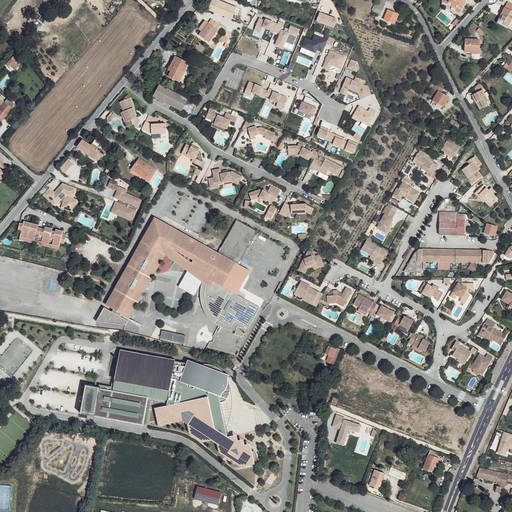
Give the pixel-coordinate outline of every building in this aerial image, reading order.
[(218,0),(212,0),(208,10),(232,19),(237,7),(218,0)] [(380,15),(382,12),(387,0),(385,0),(380,0),(378,5),(375,3),(372,10),(374,11),(374,12),(380,15)] [(462,9),(465,0),(449,0),(448,2),(457,6),(457,7),(462,9)] [(505,22),(503,26),(507,28),(511,19),(511,10),(505,7),(501,15),(503,16),(501,20),(505,22)] [(388,10),(384,19),(395,23),(399,14),(388,10)] [(322,23),(325,14),(316,11),(313,19),(322,23)] [(322,23),(330,26),(334,18),(325,14),(322,23)] [(497,23),(503,26),(505,22),(501,20),(503,16),(501,15),(497,23)] [(259,18),(254,30),(260,33),(263,27),(270,30),(270,31),(274,33),(274,31),(277,24),(266,19),(265,20),(259,18)] [(209,23),(205,20),(198,29),(201,31),(199,35),(209,42),(218,30),(217,29),(220,25),(212,19),(209,23)] [(277,24),(274,31),(280,33),(275,45),(283,48),(285,42),(293,45),(299,29),(290,25),(287,32),(281,29),(284,23),(278,21),(277,24)] [(312,40),(305,37),(302,46),(315,52),(317,49),(323,51),(326,43),(327,39),(315,34),(312,40)] [(327,39),(326,43),(332,45),(334,38),(329,36),(327,39)] [(479,54),(480,39),(465,39),(465,51),(472,52),(472,53),(479,54)] [(329,51),(322,69),(328,71),(331,66),(339,69),(344,57),(329,51)] [(12,55),(4,65),(13,73),(22,63),(12,55)] [(176,56),(169,71),(171,72),(170,74),(169,77),(179,82),(189,63),(176,56)] [(351,59),(348,67),(357,71),(359,67),(356,61),(351,59)] [(354,80),(346,76),(342,87),(348,89),(348,88),(358,92),(361,98),(371,94),(367,85),(363,83),(365,80),(356,76),(354,80)] [(249,81),(244,93),(251,96),(252,92),(260,95),(260,96),(265,98),(266,96),(268,90),(263,88),(263,87),(249,81)] [(160,84),(158,88),(179,95),(160,84)] [(444,89),(436,85),(432,91),(437,94),(433,100),(437,102),(443,106),(449,96),(441,92),(444,89)] [(179,95),(158,88),(154,96),(170,105),(181,111),(188,100),(179,95)] [(269,88),(266,96),(271,98),(270,99),(278,102),(276,106),(283,109),(287,97),(273,91),(274,90),(269,88)] [(479,100),(483,108),(490,104),(482,90),(477,92),(474,94),(477,102),(479,100)] [(303,101),(299,109),(314,115),(319,102),(313,99),(314,98),(306,95),(304,101),(303,101)] [(170,105),(154,96),(151,100),(168,109),(170,105)] [(0,123),(7,115),(12,109),(11,108),(14,105),(8,99),(5,103),(5,102),(0,107),(0,123)] [(128,101),(122,103),(125,113),(124,114),(128,123),(132,122),(134,126),(141,124),(139,119),(138,119),(134,110),(136,109),(132,100),(128,101)] [(369,123),(376,112),(369,108),(367,111),(359,106),(353,114),(369,123)] [(214,112),(209,109),(205,119),(214,123),(213,125),(225,131),(229,122),(234,124),(236,119),(225,114),(224,116),(223,119),(213,115),(214,112)] [(151,123),(145,120),(142,127),(151,132),(166,133),(166,124),(151,123)] [(253,126),(245,122),(241,131),(247,134),(250,138),(254,136),(257,135),(259,135),(264,136),(264,139),(271,141),(274,133),(260,128),(255,129),(255,128),(253,128),(253,126)] [(329,131),(330,129),(321,126),(317,135),(330,140),(333,133),(329,131)] [(345,138),(333,133),(330,140),(334,142),(333,144),(341,147),(345,139),(345,138)] [(348,141),(345,139),(341,147),(354,152),(358,143),(349,139),(348,141)] [(101,157),(102,155),(99,152),(100,151),(97,150),(100,145),(95,141),(91,146),(83,140),(78,147),(95,159),(95,158),(98,160),(101,157)] [(452,143),(448,140),(443,149),(445,151),(454,155),(456,153),(459,147),(452,143)] [(454,140),(452,143),(459,147),(461,148),(463,145),(454,140)] [(296,146),(288,146),(288,153),(294,152),(299,154),(300,152),(304,154),(304,155),(309,158),(309,157),(311,152),(303,148),(304,146),(299,143),(297,146),(296,146)] [(190,146),(186,144),(181,154),(186,156),(187,154),(194,158),(199,148),(192,145),(191,146),(190,146)] [(428,174),(435,162),(434,162),(432,165),(426,161),(427,158),(418,153),(413,161),(416,163),(416,164),(429,171),(427,174),(428,174)] [(474,160),(465,166),(471,174),(468,176),(473,183),(483,176),(478,170),(480,167),(479,165),(482,163),(476,155),(472,158),(474,160)] [(140,158),(132,170),(150,182),(157,170),(140,158)] [(323,163),(314,159),(309,168),(314,170),(314,169),(315,167),(322,171),(321,173),(325,175),(328,171),(338,176),(342,167),(325,159),(323,163)] [(65,174),(72,166),(67,162),(60,169),(65,174)] [(439,165),(435,162),(428,174),(431,176),(436,168),(437,168),(439,165)] [(471,174),(465,166),(462,168),(468,176),(471,174)] [(218,169),(211,170),(212,177),(206,178),(207,183),(214,182),(214,184),(220,183),(219,182),(231,180),(234,182),(235,180),(238,182),(241,176),(232,171),(227,172),(223,173),(219,174),(218,169)] [(404,178),(402,181),(404,183),(401,188),(398,187),(394,194),(399,197),(399,196),(403,198),(405,194),(408,195),(414,198),(419,190),(411,186),(412,183),(404,178)] [(118,183),(111,179),(108,186),(115,189),(117,186),(118,183)] [(51,188),(45,195),(55,204),(56,203),(57,204),(60,201),(61,202),(64,200),(65,201),(63,207),(71,211),(74,203),(75,204),(77,200),(73,198),(75,192),(70,190),(71,189),(67,187),(68,185),(64,184),(60,188),(61,189),(59,191),(61,193),(59,196),(56,193),(51,188)] [(494,195),(489,189),(484,184),(475,192),(478,195),(480,194),(485,199),(491,205),(498,198),(494,195)] [(127,189),(117,186),(115,189),(117,191),(114,197),(116,198),(119,200),(122,201),(120,204),(118,203),(116,207),(114,206),(112,210),(111,210),(110,212),(128,220),(128,221),(129,221),(130,220),(134,211),(137,206),(138,207),(140,202),(137,201),(138,198),(127,194),(125,193),(127,189)] [(266,200),(272,203),(274,200),(275,200),(280,191),(271,186),(268,192),(263,189),(262,190),(260,189),(259,197),(266,200)] [(491,186),(489,189),(494,195),(497,192),(491,186)] [(260,189),(249,192),(251,199),(259,197),(260,189)] [(422,192),(419,190),(414,198),(418,200),(422,192)] [(291,206),(285,203),(279,213),(289,218),(291,213),(306,212),(306,211),(311,214),(314,208),(305,204),(297,204),(293,204),(291,205),(291,206)] [(276,208),(270,205),(265,215),(271,218),(276,208)] [(387,232),(393,222),(395,219),(393,218),(398,212),(388,206),(384,213),(386,214),(378,227),(387,232)] [(439,234),(448,234),(453,235),(465,235),(465,214),(458,214),(458,212),(440,212),(439,234)] [(245,228),(246,225),(237,220),(218,253),(178,231),(174,239),(172,238),(170,237),(170,236),(170,235),(169,234),(169,233),(169,232),(168,231),(167,230),(167,229),(166,229),(165,228),(166,226),(163,225),(159,224),(157,224),(155,225),(154,225),(151,227),(150,229),(148,231),(147,235),(148,241),(150,244),(150,246),(141,241),(105,304),(113,309),(121,313),(129,318),(164,255),(187,268),(193,261),(214,273),(210,281),(208,280),(207,282),(205,290),(205,295),(205,299),(205,303),(207,307),(208,310),(211,313),(218,320),(223,323),(231,325),(235,321),(248,328),(256,315),(253,313),(254,311),(257,312),(260,307),(237,295),(224,287),(237,263),(239,264),(240,261),(234,257),(242,244),(248,248),(257,231),(249,227),(248,229),(245,228)] [(27,238),(30,223),(23,221),(22,223),(18,222),(16,232),(20,232),(20,236),(27,238)] [(37,225),(30,223),(27,238),(34,240),(35,236),(38,237),(40,228),(37,227),(37,225)] [(487,224),(485,233),(496,236),(498,227),(487,224)] [(44,229),(40,228),(38,237),(42,238),(41,241),(49,243),(49,240),(51,231),(52,228),(45,227),(44,229)] [(55,231),(51,231),(49,240),(52,240),(52,244),(59,245),(60,242),(63,243),(65,234),(62,233),(62,231),(55,229),(55,231)] [(363,249),(372,255),(377,258),(375,260),(381,264),(388,251),(368,240),(363,249)] [(240,261),(248,248),(242,244),(234,257),(240,261)] [(488,253),(488,250),(420,249),(415,253),(406,270),(411,272),(422,272),(422,262),(471,263),(476,263),(481,263),(488,263),(488,262),(488,259),(488,253)] [(317,266),(317,268),(324,266),(321,256),(317,257),(316,253),(310,250),(308,255),(309,259),(305,260),(306,264),(302,265),(300,269),(306,273),(308,269),(314,267),(317,266)] [(187,268),(208,280),(210,281),(214,273),(193,261),(187,268)] [(251,271),(239,264),(237,263),(224,287),(237,295),(251,271)] [(476,263),(471,263),(467,269),(473,273),(479,266),(475,264),(476,263)] [(423,292),(428,283),(425,282),(420,290),(423,292)] [(433,286),(428,283),(423,292),(431,296),(433,294),(437,296),(436,297),(440,299),(444,292),(438,289),(439,287),(434,284),(433,286)] [(452,297),(456,300),(458,296),(465,283),(463,283),(463,285),(460,283),(452,297)] [(465,283),(458,296),(463,298),(468,300),(471,295),(468,293),(466,292),(468,289),(471,289),(475,289),(475,283),(465,283)] [(311,288),(303,284),(300,288),(322,299),(325,295),(321,293),(320,293),(315,291),(314,291),(313,291),(312,292),(310,290),(311,289),(311,288)] [(300,288),(299,287),(296,293),(305,297),(304,299),(314,304),(313,306),(318,308),(321,302),(322,301),(322,299),(300,288)] [(332,290),(328,288),(325,295),(322,299),(322,301),(326,303),(325,305),(329,307),(330,305),(337,304),(344,308),(353,292),(348,289),(344,295),(341,294),(340,293),(339,291),(334,292),(334,293),(331,293),(332,290)] [(511,304),(511,305),(511,292),(507,290),(502,298),(511,304)] [(366,301),(367,300),(360,296),(355,305),(361,308),(360,310),(368,315),(368,314),(372,316),(378,305),(374,303),(373,305),(366,301)] [(382,308),(378,305),(372,316),(376,319),(378,316),(390,322),(395,313),(383,307),(382,308)] [(119,316),(111,312),(103,307),(95,321),(124,325),(127,321),(119,316)] [(404,318),(400,316),(395,324),(399,326),(401,324),(410,330),(415,321),(406,316),(404,318)] [(489,325),(484,334),(498,342),(500,339),(504,333),(493,327),(496,322),(488,318),(486,323),(489,325)] [(489,325),(486,323),(479,335),(482,337),(484,334),(489,325)] [(243,328),(237,326),(234,334),(242,337),(245,328),(243,328)] [(431,343),(415,334),(410,343),(413,345),(422,350),(426,352),(431,343)] [(453,355),(459,359),(466,363),(472,353),(460,345),(460,343),(457,341),(452,349),(455,351),(453,355)] [(336,351),(332,349),(329,355),(333,357),(332,359),(336,360),(341,350),(337,348),(336,351)] [(238,441),(231,436),(228,437),(219,402),(223,400),(226,399),(228,396),(230,393),(231,390),(231,386),(230,382),(228,378),(229,375),(225,374),(223,371),(216,367),(210,365),(204,364),(204,365),(188,360),(187,364),(175,362),(175,360),(120,350),(113,386),(99,383),(98,386),(98,387),(85,385),(81,412),(93,415),(93,417),(143,425),(147,400),(147,397),(167,400),(168,406),(154,409),(158,426),(182,421),(180,412),(189,410),(194,413),(188,424),(189,434),(203,442),(217,440),(220,453),(242,466),(255,464),(255,461),(256,461),(257,458),(257,457),(256,452),(254,451),(252,451),(252,449),(245,445),(239,446),(238,441)] [(471,368),(473,369),(476,368),(479,370),(480,373),(482,375),(491,360),(480,353),(471,368)] [(348,431),(359,434),(361,427),(344,421),(344,419),(336,416),(332,428),(340,431),(336,445),(343,447),(348,431)] [(511,439),(502,437),(498,452),(506,454),(508,447),(511,448),(511,439)] [(432,456),(434,451),(433,451),(431,450),(423,469),(427,471),(428,469),(430,470),(433,471),(436,463),(438,463),(440,459),(435,457),(432,456)] [(498,473),(480,468),(478,471),(476,477),(496,482),(498,473)] [(384,473),(375,470),(370,485),(378,488),(380,482),(381,483),(384,473)] [(508,475),(498,473),(496,482),(496,483),(499,484),(497,487),(497,486),(495,492),(499,493),(499,492),(502,493),(503,489),(505,485),(506,485),(507,481),(511,482),(511,474),(509,474),(508,475)] [(185,490),(186,478),(178,477),(177,490),(185,490)] [(197,486),(194,498),(219,504),(222,492),(197,486)]
